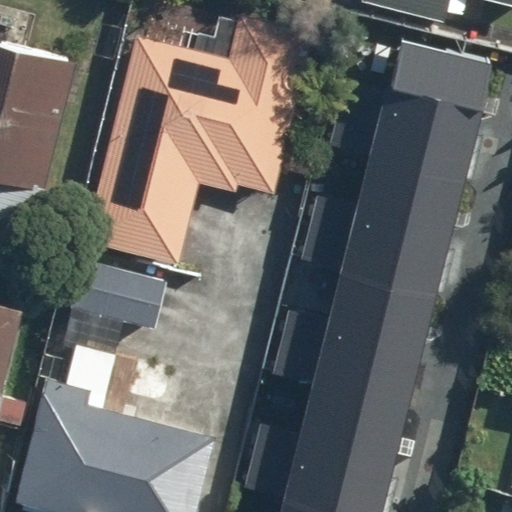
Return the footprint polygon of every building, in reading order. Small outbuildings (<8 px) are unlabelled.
[(511,0),(372,0),(435,14),(438,0),(511,0)] [(124,32),(78,236),(174,258),(192,178),(266,195),(305,24),(225,6),(214,53),(124,32)] [(0,39),(0,165),(47,176),(74,57),(0,39)] [(285,511),(408,511),(508,135),(393,105),(285,511)] [(76,254),(65,302),(148,321),(159,273),(76,254)] [(0,293),(0,379),(3,380),(22,298),(0,293)] [(34,388),(9,494),(86,511),(191,511),(211,428),(34,388)]
